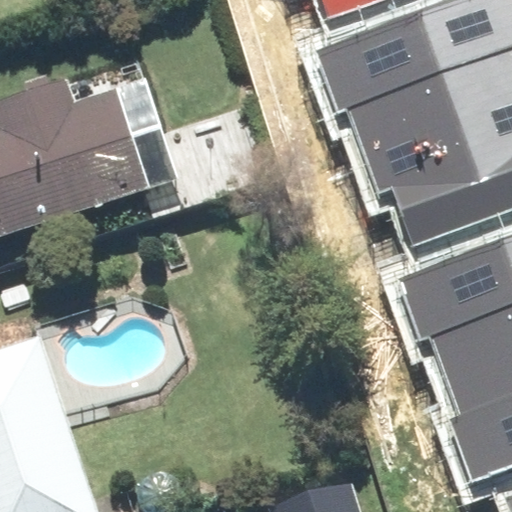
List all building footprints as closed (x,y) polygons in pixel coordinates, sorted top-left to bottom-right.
[(352,101),(384,191),(392,188),(415,250),(511,215),(511,0),(465,0),(322,51),(341,105),(352,101)] [(326,0),(332,15),(375,0),(326,0)] [(0,137),(0,246),(184,187),(152,86),(81,109),(74,86),(0,109),(0,128),(3,136),(0,137)] [(511,242),(399,282),(421,342),(435,337),(465,421),(450,426),(468,477),(511,461),(511,242)] [(0,511),(102,511),(46,345),(0,360),(0,511)] [(270,509),(270,511),(353,511),(346,488),(270,509)] [(501,511),(511,511),(511,492),(496,498),(501,511)]
